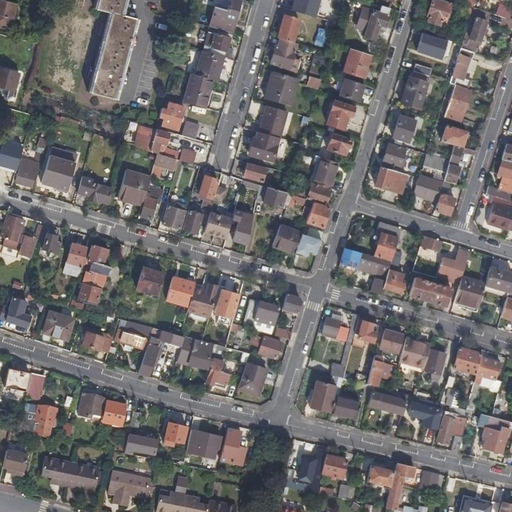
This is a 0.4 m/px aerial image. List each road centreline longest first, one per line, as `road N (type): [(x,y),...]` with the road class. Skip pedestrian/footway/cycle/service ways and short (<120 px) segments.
road 1 (residential): [(0,197),(316,288)]
road 2 (residential): [(0,342),(277,422)]
road 3 (residential): [(277,422),(511,480)]
road 4 (residential): [(344,201),(409,0)]
road 5 (residential): [(316,288),(511,346)]
road 6 (residential): [(511,69),(458,234)]
road 7 (residential): [(215,166),(264,0)]
road 8 (residential): [(316,288),(277,422)]
